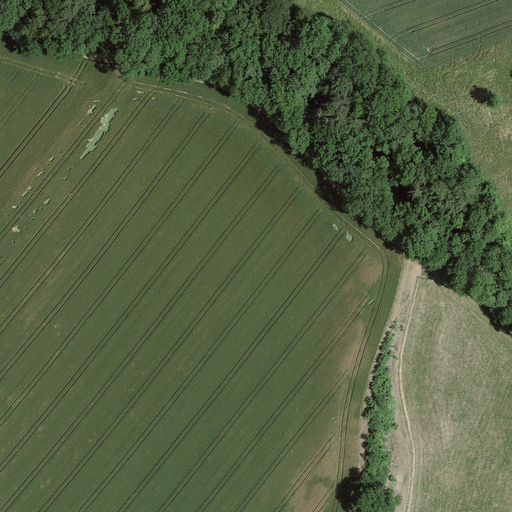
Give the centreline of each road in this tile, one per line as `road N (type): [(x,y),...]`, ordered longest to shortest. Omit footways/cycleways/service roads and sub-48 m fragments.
road 1 (track): [(0,22),(227,77),(331,155),(506,323)]
road 2 (track): [(511,118),(477,111),(386,31),(336,0)]
